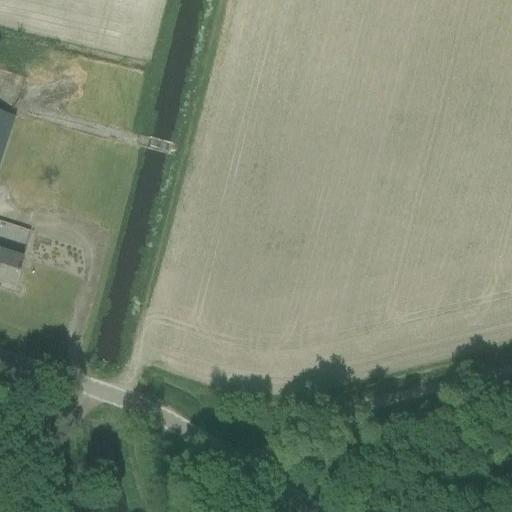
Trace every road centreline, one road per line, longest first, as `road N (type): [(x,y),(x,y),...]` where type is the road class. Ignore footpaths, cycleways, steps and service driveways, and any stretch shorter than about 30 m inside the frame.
road 1 (unclassified): [(330,511),(185,420),(0,359)]
road 2 (track): [(260,463),(511,390)]
road 3 (track): [(19,498),(73,418),(82,397),(74,385)]
